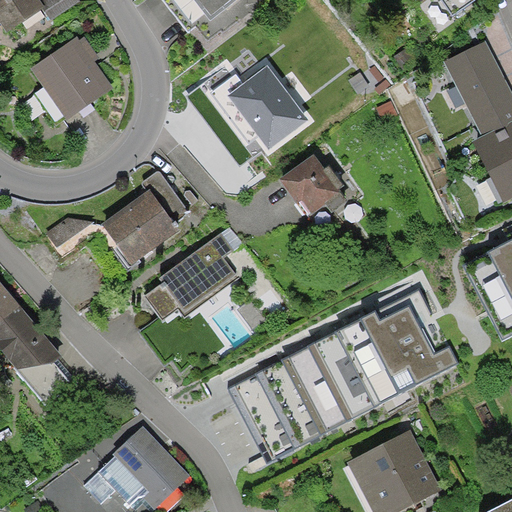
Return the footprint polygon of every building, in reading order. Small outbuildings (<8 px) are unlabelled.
[(40,3),(38,0),(0,0),(0,24),(6,34),(44,9),(40,3)] [(78,0),(44,0),(40,3),(44,9),(52,21),(80,3),(78,0)] [(165,0),(190,31),(208,17),(211,21),(237,0),(165,0)] [(441,0),(452,16),(473,1),(472,0),(441,0)] [(95,61),(100,58),(87,38),(82,41),(79,36),(30,70),(43,89),(37,93),(57,123),(65,117),(67,121),(114,89),(95,61)] [(511,94),(486,43),(445,64),(484,139),(474,144),(505,204),(511,199),(511,94)] [(348,109),(314,61),(274,88),(304,130),(319,119),(324,127),(348,109)] [(197,88),(169,102),(179,120),(207,105),(197,88)] [(325,172),(313,156),(280,180),(298,204),(303,201),(313,214),(326,205),(332,213),(347,202),(339,191),(344,187),(336,177),(330,168),(325,172)] [(135,189),(142,198),(102,226),(130,266),(177,233),(170,223),(187,212),(159,172),(135,189)] [(233,251),(222,237),(163,280),(167,284),(145,299),(164,325),(234,275),(222,259),(233,251)] [(511,334),(511,241),(462,267),(499,341),(511,334)] [(52,365),(61,357),(0,284),(0,350),(47,406),(71,387),(52,365)] [(374,316),(227,393),(264,462),(455,361),(449,350),(434,358),(417,325),(409,311),(394,319),(384,325),(380,327),(374,316)] [(191,476),(144,427),(82,488),(100,506),(115,492),(134,511),(145,501),(155,511),(191,476)] [(403,511),(443,490),(411,431),(347,466),(372,511),(403,511)] [(511,511),(511,503),(495,511),(511,511)]
